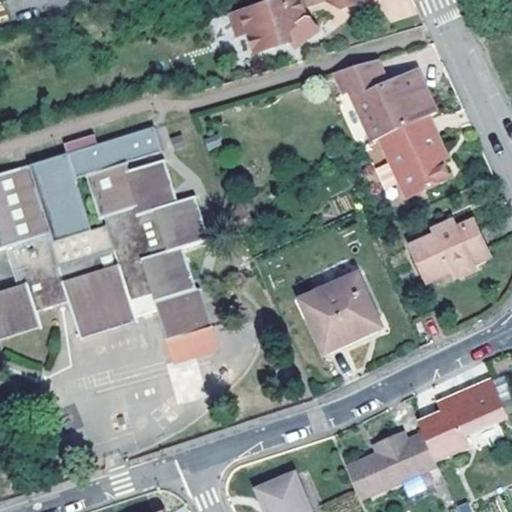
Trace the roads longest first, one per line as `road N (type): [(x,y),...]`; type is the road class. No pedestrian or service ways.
road 1 (residential): [(189,459),(359,399),(511,328)]
road 2 (residential): [(437,0),(511,162)]
road 3 (residential): [(22,511),(189,459)]
